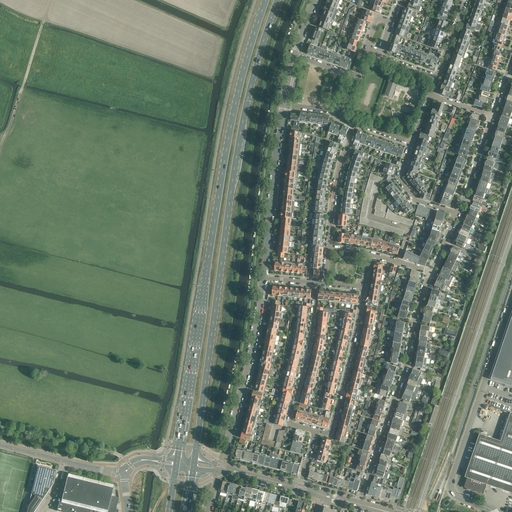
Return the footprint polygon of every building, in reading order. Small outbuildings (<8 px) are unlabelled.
[(327,0),(326,5),(336,9),(338,4),(329,0),(327,0)] [(410,2),(408,7),(413,9),(413,10),(416,11),(417,10),(420,11),(421,6),(418,5),(410,2)] [(442,4),(441,7),(449,10),(451,5),(443,2),(441,2),(440,4),(442,4)] [(476,3),(474,8),(482,11),(483,8),(488,10),(489,7),(488,7),(476,3)] [(324,10),(334,14),(335,11),(338,12),(338,10),(336,9),(326,5),(324,10)] [(372,9),(372,10),(380,13),(382,8),(374,5),(372,9)] [(437,12),(439,13),(447,16),(449,10),(441,7),(439,7),(437,12)] [(405,8),(403,13),(411,16),(413,12),(413,11),(405,8)] [(474,8),(472,13),(480,16),(482,17),(483,17),(485,11),(482,11),(474,8)] [(324,14),(323,16),(332,19),(334,20),(335,18),(333,17),(334,14),(324,10),(323,13),(324,14)] [(375,13),(366,10),(364,15),(373,18),(375,13)] [(403,13),(401,18),(410,21),(412,22),(414,17),(411,16),(403,13)] [(439,13),(438,17),(438,18),(446,21),(447,16),(439,13)] [(472,13),(470,18),(479,21),(480,18),(481,19),(482,17),(480,16),(472,13)] [(361,19),(361,20),(363,20),(365,21),(366,22),(369,23),(371,23),(373,18),(364,15),(363,14),(361,19)] [(323,16),(321,21),(330,24),(332,19),(323,16)] [(401,18),(399,24),(408,27),(410,21),(401,18)] [(470,18),(468,23),(480,27),(481,25),(477,24),(479,21),(470,18)] [(358,19),(356,24),(364,27),(366,22),(365,21),(363,20),(361,20),(361,19),(358,19)] [(321,21),(319,27),(328,30),(329,27),(330,24),(321,21)] [(468,23),(466,28),(475,31),(475,30),(476,29),(477,29),(480,30),(480,29),(481,30),(482,28),(480,27),(468,23)] [(356,24),(354,29),(363,32),(364,27),(356,24)] [(399,24),(398,29),(406,32),(409,33),(411,28),(408,27),(399,24)] [(438,25),(436,31),(444,34),(446,28),(438,25)] [(317,27),(313,39),(318,41),(318,40),(319,40),(322,31),(322,30),(322,29),(317,27)] [(351,33),(353,34),(361,37),(363,32),(354,29),(352,28),(351,33)] [(463,28),(461,34),(470,37),(471,33),(470,33),(471,31),(463,28)] [(499,28),(497,34),(506,36),(507,31),(499,28)] [(398,29),(396,34),(404,37),(406,38),(408,32),(406,32),(398,29)] [(436,31),(434,36),(442,39),(444,34),(436,31)] [(351,39),(359,42),(361,37),(353,34),(351,33),(349,33),(348,35),(352,36),(351,39)] [(390,45),(391,46),(391,48),(389,48),(389,50),(390,51),(389,51),(394,53),(395,52),(397,45),(397,44),(396,44),(397,41),(399,42),(400,37),(395,35),(393,42),(392,43),(391,43),(390,45)] [(430,40),(432,41),(441,44),(442,39),(434,36),(432,35),(430,40)] [(350,41),(349,44),(357,47),(359,42),(351,39),(345,37),(345,39),(350,41)] [(459,39),(458,44),(466,47),(468,42),(459,39)] [(309,49),(308,54),(313,55),(316,47),(318,41),(315,40),(314,44),(313,44),(313,46),(311,45),(310,46),(309,48),(309,49)] [(430,40),(429,43),(428,43),(427,45),(439,49),(441,44),(432,41),(430,40)] [(348,47),(347,50),(355,52),(357,47),(349,44),(343,42),(342,42),(341,44),(343,44),(343,45),(348,47)] [(316,47),(313,55),(318,57),(321,48),(323,45),(320,44),(319,48),(316,47)] [(397,45),(395,52),(400,54),(403,46),(398,44),(397,44),(397,45)] [(458,44),(456,49),(467,53),(468,48),(467,48),(466,47),(458,44)] [(502,46),(494,44),(492,49),(494,50),(502,52),(503,49),(502,48),(502,46)] [(403,46),(400,54),(405,56),(408,47),(403,46)] [(332,52),(329,61),(334,63),(337,54),(334,53),(336,48),(334,47),(333,50),(332,52)] [(408,47),(405,56),(410,58),(413,49),(408,47)] [(321,48),(318,57),(323,59),(327,50),(321,48)] [(327,49),(327,50),(323,59),(329,61),(332,52),(333,50),(327,48),(327,49)] [(413,49),(410,58),(415,59),(418,51),(413,49)] [(456,49),(454,54),(462,57),(465,58),(467,53),(456,49)] [(418,51),(415,59),(420,61),(423,53),(418,51)] [(348,58),(344,67),(350,68),(351,63),(352,64),(353,61),(352,61),(353,60),(350,59),(352,53),(349,52),(347,58),(348,58)] [(342,56),(339,65),(344,67),(348,58),(347,58),(344,57),(345,54),(343,53),(342,56)] [(342,56),(337,54),(334,63),(339,65),(342,56)] [(428,54),(425,63),(430,65),(433,57),(432,56),(428,54)] [(454,54),(452,59),(461,62),(462,57),(454,54)] [(452,59),(450,64),(459,67),(461,62),(452,59)] [(489,65),(482,63),(478,61),(477,64),(488,68),(496,71),(497,68),(489,65)] [(450,64),(448,70),(457,73),(459,73),(461,68),(460,68),(459,67),(450,64)] [(486,72),(485,75),(494,78),(494,77),(495,77),(495,76),(495,75),(496,72),(487,69),(480,67),(479,69),(486,72)] [(448,70),(446,75),(455,78),(457,73),(448,70)] [(390,79),(389,81),(384,95),(393,98),(398,84),(395,83),(396,81),(390,79)] [(445,80),(443,85),(451,88),(453,88),(454,89),(454,88),(461,91),(462,89),(452,86),(453,83),(445,80)] [(442,85),(441,89),(440,93),(440,94),(445,96),(459,101),(461,94),(461,93),(462,91),(461,91),(454,88),(454,89),(453,88),(451,88),(443,85),(442,85)] [(481,90),(479,95),(488,98),(488,96),(489,96),(490,94),(489,93),(490,93),(489,93),(481,90)] [(472,98),(471,100),(475,102),(474,105),(482,108),(483,107),(484,105),(484,103),(486,103),(477,100),(476,100),(473,98),(472,98)] [(434,107),(434,108),(442,111),(445,105),(440,103),(439,105),(437,104),(435,108),(434,107)] [(433,109),(431,114),(432,114),(440,117),(442,111),(434,108),(434,109),(433,109)] [(292,114),(291,121),(296,121),(295,127),(299,127),(300,122),(300,115),(296,114),(296,113),(295,113),(294,112),(293,113),(292,114)] [(430,119),(438,122),(440,117),(432,114),(431,114),(432,114),(431,116),(430,119)] [(322,124),(322,126),(322,129),(324,129),(325,125),(329,125),(331,126),(332,123),(333,119),(329,118),(330,116),(324,115),(323,124),(322,124)] [(437,127),(438,122),(430,119),(430,120),(429,120),(429,122),(429,123),(428,124),(437,127)] [(332,123),(331,126),(329,132),(334,134),(337,125),(337,124),(335,124),(334,124),(332,123)] [(427,129),(427,130),(435,133),(437,127),(428,124),(428,127),(427,127),(426,129),(427,129)] [(337,125),(334,134),(340,136),(343,127),(340,126),(338,125),(337,125)] [(340,136),(338,140),(337,143),(343,145),(349,127),(346,126),(345,127),(343,126),(343,127),(340,136)] [(353,145),(352,148),(358,150),(359,147),(360,143),(363,134),(364,133),(362,132),(362,131),(359,130),(353,145)] [(495,134),(495,136),(509,141),(509,140),(510,139),(504,137),(505,134),(496,131),(496,132),(495,133),(495,134)] [(420,138),(420,140),(428,143),(428,141),(429,141),(430,137),(425,135),(421,133),(420,138)] [(462,138),(464,139),(472,142),(473,140),(474,139),(474,138),(474,137),(466,134),(463,133),(462,138)] [(363,134),(360,143),(366,145),(369,136),(368,136),(368,135),(366,135),(365,135),(363,134)] [(369,136),(366,145),(371,147),(374,138),(373,138),(373,137),(371,137),(369,136)] [(374,138),(371,147),(376,148),(379,140),(378,140),(378,139),(377,138),(376,139),(374,138)] [(460,143),(462,144),(471,147),(471,146),(472,144),(472,142),(464,139),(462,138),(460,143)] [(326,146),(328,147),(337,149),(338,147),(339,145),(339,144),(331,141),(327,140),(326,144),(324,143),(323,145),(326,146)] [(379,140),(376,148),(381,150),(384,142),(383,141),(382,140),(381,141),(379,140)] [(418,145),(426,148),(428,143),(420,140),(419,142),(418,142),(417,144),(418,145)] [(384,142),(381,150),(386,152),(389,143),(387,142),(386,143),(384,142)] [(389,143),(386,152),(391,154),(394,145),(392,144),(391,144),(389,143)] [(394,145),(391,154),(396,156),(399,147),(399,146),(397,146),(394,145)] [(324,151),(326,152),(335,154),(336,154),(336,152),(337,149),(328,147),(326,146),(324,151)] [(490,151),(489,151),(500,155),(502,150),(500,149),(491,146),(490,148),(490,149),(489,150),(490,151)] [(399,147),(396,156),(400,157),(402,157),(405,149),(404,149),(404,148),(402,148),(401,148),(399,147)] [(459,154),(467,157),(468,155),(469,155),(469,153),(469,152),(460,149),(459,154)] [(354,154),(354,156),(362,159),(363,157),(363,156),(364,153),(356,150),(355,151),(354,153),(354,154)] [(414,155),(414,156),(422,158),(425,159),(426,156),(429,157),(430,155),(424,153),(416,150),(415,152),(414,152),(414,154),(414,155)] [(488,154),(488,157),(493,158),(492,160),(498,162),(501,155),(500,155),(489,151),(489,152),(488,154)] [(454,162),(456,163),(464,165),(465,163),(466,163),(466,162),(466,161),(467,157),(459,154),(458,157),(457,160),(455,160),(454,162)] [(352,160),(352,161),(360,164),(362,159),(354,156),(353,158),(352,158),(352,160)] [(376,159),(375,162),(384,165),(383,168),(385,168),(393,171),(394,170),(394,169),(394,168),(395,166),(387,163),(376,159)] [(485,165),(493,168),(495,163),(497,164),(499,165),(500,163),(498,162),(492,160),(492,161),(487,160),(486,162),(485,162),(485,164),(485,165)] [(456,163),(454,168),(462,171),(463,169),(464,169),(465,167),(464,166),(464,165),(456,163)] [(462,171),(454,168),(448,165),(447,167),(453,170),(452,173),(460,176),(461,175),(462,175),(462,174),(462,173),(462,171)] [(349,171),(357,174),(360,174),(361,169),(359,169),(350,166),(350,168),(349,168),(348,170),(349,171)] [(409,171),(414,173),(417,174),(419,168),(410,166),(410,168),(409,168),(408,170),(409,170),(409,171)] [(378,172),(380,173),(383,174),(383,173),(386,174),(384,178),(390,179),(392,174),(393,174),(393,172),(393,171),(385,168),(384,171),(381,170),(379,169),(378,172)] [(482,175),(492,179),(493,179),(494,177),(495,174),(492,173),(483,170),(482,171),(482,173),(482,175)] [(414,173),(409,171),(407,176),(410,180),(409,180),(410,182),(411,182),(417,178),(414,175),(414,173)] [(417,178),(411,182),(412,183),(412,184),(413,185),(414,185),(415,187),(422,181),(418,177),(417,178)] [(316,178),(314,178),(313,180),(316,180),(315,181),(318,182),(318,184),(327,186),(327,185),(328,183),(327,183),(328,181),(319,179),(316,178)] [(382,180),(383,180),(388,186),(393,183),(390,179),(384,178),(383,178),(382,180)] [(479,183),(478,185),(487,188),(489,189),(491,184),(488,183),(479,180),(480,180),(479,181),(478,183),(479,183)] [(422,181),(415,187),(416,188),(416,189),(417,191),(418,191),(423,187),(425,186),(422,181)] [(387,194),(396,187),(395,185),(394,183),(393,183),(388,186),(386,188),(388,191),(386,192),(388,194),(387,194)] [(447,188),(455,191),(456,189),(457,189),(457,187),(457,186),(449,183),(447,186),(442,184),(441,186),(447,188)] [(476,190),(485,193),(487,188),(478,185),(477,187),(476,189),(477,190),(476,190)] [(396,187),(387,194),(389,196),(391,194),(393,197),(400,192),(399,191),(399,190),(398,189),(396,187)] [(423,187),(418,191),(419,192),(418,192),(420,194),(422,195),(421,198),(429,201),(431,195),(433,190),(430,190),(429,194),(423,187)] [(475,193),(475,195),(483,198),(492,201),(492,199),(484,196),(485,193),(476,190),(476,191),(475,193)] [(393,200),(394,203),(395,202),(396,201),(403,196),(402,194),(402,193),(401,192),(400,192),(393,197),(394,199),(393,200)] [(445,193),(443,198),(451,201),(452,200),(453,199),(452,198),(453,196),(445,193)] [(474,198),(473,201),(481,204),(482,202),(483,198),(475,195),(475,196),(474,196),(473,198),(474,198)] [(396,201),(399,206),(406,200),(406,199),(405,198),(403,196),(396,201)] [(443,198),(441,204),(449,206),(450,206),(451,204),(450,204),(451,201),(443,198)] [(406,200),(399,206),(403,210),(410,204),(408,202),(407,200),(406,200)] [(410,204),(403,210),(405,213),(406,213),(407,214),(410,212),(411,213),(414,211),(413,208),(413,207),(412,206),(411,206),(410,204)] [(470,209),(478,212),(479,209),(481,210),(482,210),(486,211),(487,209),(480,207),(472,204),(471,206),(470,208),(470,209)] [(418,206),(415,214),(426,217),(430,218),(435,220),(436,215),(438,211),(418,206)] [(468,214),(476,218),(477,215),(482,216),(483,214),(478,212),(470,209),(469,211),(468,211),(468,213),(468,214)] [(436,215),(435,220),(443,222),(445,217),(444,217),(445,214),(438,211),(436,215)] [(467,217),(466,219),(476,224),(483,227),(484,225),(477,222),(475,221),(476,218),(468,214),(468,215),(467,215),(466,216),(467,217)] [(430,218),(426,217),(426,220),(432,222),(432,224),(442,227),(443,222),(435,220),(430,218)] [(463,224),(472,228),(473,225),(479,228),(482,229),(483,227),(476,224),(466,219),(465,221),(464,221),(463,223),(464,223),(463,224)] [(462,227),(461,229),(469,233),(472,228),(463,224),(462,225),(462,226),(462,227)] [(423,229),(426,230),(432,232),(431,235),(438,238),(439,237),(440,232),(428,228),(427,228),(426,228),(424,227),(423,229)] [(458,233),(459,234),(467,238),(469,233),(461,229),(460,231),(459,231),(459,233),(458,233)] [(458,237),(457,239),(465,242),(467,243),(469,238),(467,238),(459,234),(458,234),(457,236),(458,237)] [(373,238),(371,247),(371,248),(373,248),(374,248),(376,248),(379,240),(379,237),(374,236),(373,238)] [(384,241),(382,250),(382,251),(384,251),(384,250),(387,251),(390,243),(391,237),(389,236),(387,242),(384,241)] [(425,237),(423,236),(422,238),(424,239),(428,241),(427,244),(434,247),(436,242),(425,237)] [(455,242),(454,244),(462,247),(463,246),(465,242),(457,239),(456,239),(455,241),(455,242)] [(423,245),(420,243),(419,245),(421,246),(432,252),(434,247),(427,244),(424,242),(423,245)] [(432,252),(421,246),(419,251),(422,252),(430,256),(432,252)] [(451,251),(450,252),(459,255),(462,257),(464,254),(470,257),(471,255),(465,252),(461,250),(453,246),(452,249),(451,249),(451,250),(451,251)] [(421,257),(413,254),(412,253),(410,252),(406,250),(403,259),(418,263),(421,257)] [(414,251),(413,254),(421,257),(428,261),(430,256),(422,252),(421,255),(414,251)] [(448,256),(457,260),(458,257),(461,259),(462,257),(459,255),(450,252),(450,254),(449,254),(448,255),(448,256)] [(447,259),(446,261),(459,267),(460,265),(455,263),(457,260),(448,256),(448,257),(447,257),(447,259)] [(421,257),(418,263),(425,265),(428,261),(421,257)] [(375,268),(383,270),(383,269),(383,266),(388,267),(387,270),(388,271),(390,271),(392,264),(380,261),(380,263),(375,262),(374,268),(375,268)] [(444,265),(444,266),(452,270),(453,267),(458,270),(459,267),(446,261),(445,263),(444,263),(444,265)] [(278,262),(275,262),(275,267),(273,267),(273,270),(275,270),(275,271),(280,271),(281,262),(278,262)] [(389,272),(390,272),(389,275),(394,276),(395,274),(398,266),(392,264),(390,271),(389,272)] [(442,269),(441,271),(449,275),(452,270),(444,266),(443,266),(444,267),(443,267),(442,268),(442,269)] [(410,269),(409,273),(408,273),(407,275),(411,276),(419,279),(421,273),(410,269)] [(439,275),(439,276),(452,282),(454,277),(449,275),(441,271),(440,273),(439,275)] [(438,279),(437,281),(445,284),(448,286),(449,287),(452,282),(439,276),(438,277),(437,278),(438,279)] [(417,284),(405,280),(404,285),(416,288),(417,284)] [(437,281),(436,281),(435,283),(434,286),(437,287),(436,289),(445,292),(448,286),(445,284),(437,281)] [(404,285),(403,287),(403,289),(414,293),(416,288),(404,285)] [(414,293),(403,289),(402,291),(406,293),(405,296),(413,298),(414,293)] [(432,289),(430,294),(439,297),(440,298),(444,299),(445,297),(439,295),(440,292),(432,289)] [(430,295),(429,300),(440,303),(441,300),(443,301),(443,299),(440,298),(439,297),(430,294),(430,295)] [(411,303),(399,299),(399,301),(403,302),(402,305),(409,307),(411,303)] [(429,300),(427,305),(438,309),(440,303),(429,300)] [(427,305),(426,310),(434,313),(437,314),(439,309),(438,309),(427,305)] [(393,308),(392,308),(392,310),(399,312),(398,317),(398,318),(398,317),(406,319),(406,317),(408,312),(393,308)] [(424,315),(424,316),(434,319),(435,317),(433,316),(434,313),(426,310),(424,316),(424,315)] [(271,317),(270,322),(284,325),(284,322),(280,322),(280,318),(271,317)] [(511,317),(503,345),(511,348),(511,317)] [(402,320),(393,318),(392,321),(394,321),(393,324),(397,324),(396,327),(404,328),(405,323),(402,323),(402,320)] [(511,348),(503,345),(491,379),(511,386),(511,348)] [(262,365),(261,368),(270,370),(272,364),(271,364),(261,362),(260,364),(262,365)] [(415,365),(414,367),(422,369),(422,370),(426,372),(427,370),(426,369),(427,363),(424,363),(415,362),(415,363),(414,363),(414,364),(415,365)] [(384,369),(387,370),(396,372),(397,370),(396,370),(397,367),(389,364),(386,364),(384,369)] [(261,368),(259,373),(269,375),(272,376),(273,371),(270,370),(261,368)] [(411,373),(412,374),(411,374),(420,377),(421,378),(423,375),(425,376),(426,374),(423,373),(422,372),(421,372),(413,369),(412,371),(411,373)] [(259,373),(258,379),(267,381),(268,377),(269,375),(259,373)] [(383,373),(381,378),(393,382),(393,380),(394,380),(395,378),(394,378),(394,377),(386,374),(383,373)] [(420,377),(411,374),(411,375),(411,374),(410,377),(409,379),(419,383),(420,381),(419,380),(420,377)] [(360,384),(363,385),(364,380),(361,379),(353,377),(352,379),(351,379),(351,382),(360,384)] [(393,382),(381,378),(380,381),(382,381),(382,382),(383,382),(382,384),(391,387),(392,387),(393,385),(392,384),(393,382)] [(258,379),(256,384),(266,387),(267,381),(258,379)] [(419,383),(409,379),(408,381),(407,384),(416,387),(417,385),(419,386),(420,383),(419,383)] [(256,384),(255,390),(264,392),(266,387),(256,384)] [(405,389),(414,392),(418,393),(418,392),(414,390),(416,387),(407,384),(406,386),(405,389)] [(349,390),(348,393),(357,395),(360,396),(362,391),(358,390),(350,388),(349,390)] [(404,393),(412,397),(413,398),(416,393),(414,392),(405,389),(405,391),(404,390),(403,393),(404,393)] [(254,391),(252,397),(262,400),(263,393),(254,391)] [(302,398),(310,400),(313,401),(314,395),(312,395),(303,392),(302,395),(303,395),(302,398)] [(409,402),(412,397),(404,393),(403,393),(403,394),(402,396),(402,397),(401,399),(409,402)] [(252,400),(251,403),(260,405),(262,400),(252,397),(251,400),(252,400)] [(374,398),(373,400),(379,402),(378,404),(385,407),(385,406),(386,402),(385,401),(377,399),(374,398)] [(399,401),(398,406),(407,410),(408,407),(412,408),(413,406),(409,405),(399,401)] [(250,405),(249,408),(259,411),(260,405),(251,403),(251,405),(250,405)] [(432,405),(430,413),(435,415),(438,407),(432,405)] [(398,406),(396,412),(405,415),(407,410),(398,406)] [(249,412),(248,414),(257,417),(259,411),(249,408),(248,412),(249,412)] [(384,411),(373,408),(372,410),(376,411),(375,414),(382,416),(384,411)] [(419,410),(417,418),(415,424),(416,425),(419,426),(421,419),(423,411),(423,410),(420,409),(419,410)] [(326,411),(325,417),(322,426),(328,428),(330,418),(332,412),(326,411)] [(396,412),(394,417),(404,420),(405,415),(396,412)] [(465,477),(467,478),(464,487),(484,494),(487,484),(511,492),(511,412),(501,441),(480,434),(465,477)] [(430,413),(427,422),(426,425),(431,427),(432,424),(435,415),(430,413)] [(247,417),(246,420),(255,423),(256,419),(259,420),(260,418),(257,417),(248,414),(248,417),(247,417)] [(394,417),(392,422),(401,425),(401,426),(403,426),(405,421),(404,420),(394,417)] [(353,422),(350,421),(342,419),(341,422),(341,421),(340,424),(352,427),(353,422)] [(246,423),(245,426),(254,428),(255,423),(246,420),(245,423),(246,423)] [(392,426),(391,428),(400,431),(404,432),(405,430),(400,429),(401,426),(401,425),(392,422),(392,423),(393,423),(392,423),(392,425),(392,426)] [(350,432),(352,427),(340,424),(339,427),(340,427),(339,429),(347,432),(350,432)] [(244,428),(243,432),(252,434),(254,428),(245,426),(244,429),(244,428)] [(390,431),(389,433),(398,436),(400,437),(404,438),(405,436),(400,435),(399,434),(400,431),(391,428),(390,429),(390,430),(390,431)] [(243,432),(241,438),(251,440),(253,441),(255,435),(252,434),(243,432)] [(387,438),(398,442),(400,437),(398,436),(389,433),(389,434),(388,435),(389,436),(388,438),(387,438)] [(337,438),(336,440),(343,442),(344,443),(346,437),(337,434),(336,437),(337,438)] [(387,438),(386,443),(395,446),(396,443),(400,445),(401,443),(398,442),(387,438)] [(373,442),(363,439),(362,441),(365,442),(365,445),(372,447),(373,442)] [(384,448),(384,449),(393,451),(393,452),(395,452),(398,453),(399,454),(400,452),(395,450),(394,450),(395,446),(386,443),(384,448)] [(360,446),(353,444),(352,446),(360,449),(370,452),(371,447),(372,447),(365,445),(364,445),(361,444),(360,446)] [(250,446),(249,450),(247,461),(249,462),(249,463),(251,463),(251,462),(252,463),(255,454),(252,453),(253,447),(250,446)] [(238,447),(237,449),(235,459),(241,460),(244,450),(244,449),(238,447)] [(244,450),(241,460),(243,461),(244,460),(247,461),(249,450),(247,449),(247,450),(244,450)] [(383,453),(383,454),(391,457),(390,456),(391,453),(392,454),(393,452),(393,451),(384,449),(384,450),(383,451),(383,453)] [(255,451),(255,454),(252,463),(253,463),(253,464),(255,464),(256,464),(258,464),(260,455),(261,453),(255,451)] [(266,457),(264,466),(266,467),(266,466),(269,467),(272,458),(273,452),(271,452),(269,458),(266,457)] [(318,457),(317,460),(324,462),(326,462),(327,456),(318,454),(317,457),(318,457)] [(381,459),(388,462),(389,462),(390,463),(391,461),(392,461),(393,458),(391,457),(383,454),(382,454),(382,456),(382,457),(381,459)] [(260,455),(258,464),(260,465),(261,466),(262,466),(263,466),(264,466),(266,457),(260,455)] [(286,462),(283,461),(281,470),(281,471),(283,472),(283,471),(286,472),(289,463),(289,461),(290,458),(290,457),(288,456),(287,460),(286,462)] [(277,460),(272,458),(269,467),(270,467),(270,468),(271,469),(272,468),(275,469),(277,460)] [(381,459),(379,464),(387,467),(390,468),(391,465),(394,466),(395,464),(393,463),(390,463),(389,462),(388,462),(381,459)] [(294,464),(292,474),(297,475),(300,466),(301,464),(295,462),(294,464)] [(292,474),(294,464),(291,463),(289,463),(286,472),(288,472),(289,473),(292,474)] [(379,464),(377,469),(385,472),(387,467),(379,464)] [(38,466),(26,511),(33,511),(53,483),(56,471),(38,466)] [(377,469),(375,474),(381,476),(380,477),(382,477),(383,477),(385,472),(377,469)] [(354,482),(352,490),(356,491),(357,490),(360,481),(363,473),(357,472),(356,474),(355,479),(354,482)] [(112,484),(68,473),(62,499),(58,498),(58,501),(61,502),(61,503),(59,502),(57,511),(60,511),(115,511),(119,498),(111,496),(112,492),(114,485),(112,484)] [(375,476),(373,482),(369,493),(370,493),(370,494),(370,495),(374,496),(375,496),(377,488),(378,487),(379,484),(380,478),(375,476)] [(393,491),(392,496),(399,499),(405,479),(400,477),(399,478),(396,488),(394,488),(393,491)] [(377,488),(375,496),(378,497),(379,497),(380,497),(382,489),(382,488),(383,487),(383,486),(384,483),(386,479),(384,479),(382,482),(381,487),(380,486),(380,488),(378,487),(377,488)] [(222,490),(221,493),(227,494),(230,483),(229,483),(229,482),(227,482),(224,481),(222,490)] [(230,483),(227,494),(233,496),(236,485),(235,484),(233,483),(233,484),(230,483)] [(384,483),(380,497),(384,498),(384,497),(385,498),(388,488),(389,484),(384,483)] [(233,496),(232,499),(238,500),(238,497),(241,486),(241,485),(239,485),(238,485),(236,485),(233,496)] [(241,486),(238,497),(244,499),(247,488),(247,487),(244,486),(244,487),(241,486)] [(247,488),(244,499),(250,500),(253,489),(252,488),(251,488),(250,488),(247,488)] [(388,488),(385,498),(391,500),(392,496),(393,491),(392,490),(390,490),(390,489),(388,488)] [(253,489),(250,500),(249,504),(255,505),(256,502),(259,491),(257,490),(256,489),(254,489),(253,489)] [(256,502),(262,503),(265,492),(262,492),(262,491),(260,491),(259,491),(256,502)] [(265,492),(262,503),(267,505),(270,494),(268,493),(267,492),(266,492),(265,493),(265,492)] [(270,494),(267,505),(271,506),(270,509),(271,509),(269,511),(271,511),(273,509),(273,507),(276,496),(273,495),(273,494),(271,493),(271,494),(270,494)] [(273,507),(279,508),(282,497),(279,496),(280,496),(277,495),(277,496),(276,496),(273,507)] [(282,497),(279,508),(285,510),(286,507),(287,504),(288,499),(285,498),(285,497),(283,497),(282,497)] [(295,507),(297,507),(306,510),(307,509),(307,508),(307,507),(308,504),(297,501),(295,507)]
